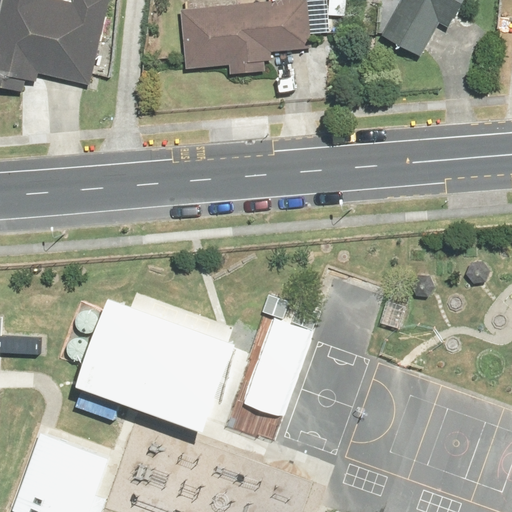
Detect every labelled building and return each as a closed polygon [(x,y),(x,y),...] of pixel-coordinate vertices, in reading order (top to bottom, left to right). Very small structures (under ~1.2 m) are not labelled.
[(115,1),(108,0),(0,0),(0,92),(40,101),(44,82),(95,92),(115,1)] [(462,0),(404,0),(379,47),(424,71),(462,0)] [(310,4),(183,13),(187,73),(315,64),(310,4)] [(244,340),(119,292),(85,378),(210,426),(244,340)] [(276,315),(247,396),(283,409),(312,327),(276,315)] [(103,511),(123,457),(50,431),(23,508),(34,511),(103,511)] [(511,435),(465,440),(468,479),(511,475),(511,435)]
